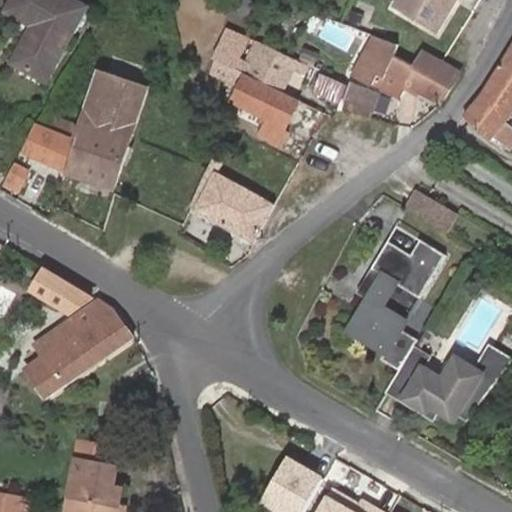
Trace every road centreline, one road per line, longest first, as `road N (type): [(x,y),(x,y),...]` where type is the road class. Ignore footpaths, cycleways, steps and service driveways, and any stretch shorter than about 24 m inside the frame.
road 1 (residential): [(511,17),(447,114),(192,333)]
road 2 (residential): [(498,511),(192,333)]
road 3 (residential): [(192,333),(0,212)]
road 4 (residential): [(192,333),(185,405),(211,511)]
